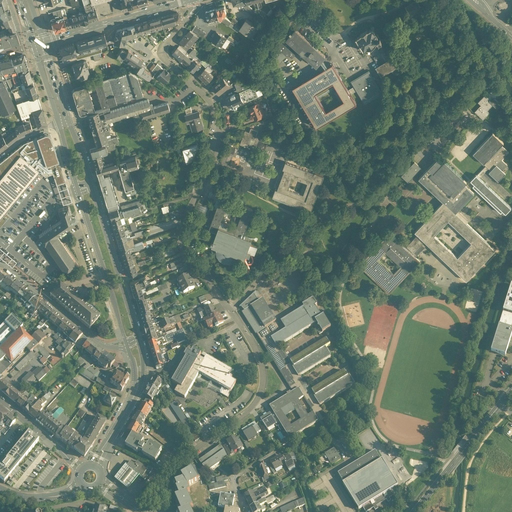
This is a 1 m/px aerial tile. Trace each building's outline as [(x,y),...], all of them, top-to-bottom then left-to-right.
[(119,0),(120,2),(123,11),(128,9),(126,1),(126,0),(119,0)] [(259,7),(256,0),(246,0),(247,1),(248,3),(253,1),(255,8),(256,8),(259,7)] [(417,0),(415,0),(406,6),(410,14),(422,8),(417,0)] [(247,1),(240,3),(240,2),(236,3),(237,7),(244,5),(245,9),(248,5),(248,3),(247,1)] [(254,10),(248,5),(245,9),(256,19),(260,16),(260,15),(254,10)] [(8,6),(0,11),(0,15),(2,19),(11,16),(8,6)] [(224,6),(219,7),(216,8),(219,17),(219,18),(228,24),(229,24),(230,22),(231,21),(231,20),(224,16),(226,13),(224,6)] [(259,7),(256,8),(255,8),(254,10),(260,15),(260,16),(263,18),(267,14),(259,7)] [(216,8),(206,11),(208,21),(219,17),(216,8)] [(91,10),(86,12),(89,21),(98,18),(95,9),(91,10)] [(59,18),(57,10),(52,12),(54,18),(50,19),(53,30),(55,31),(67,28),(64,19),(63,17),(59,18)] [(82,13),(78,14),(81,23),(89,21),(86,12),(82,13)] [(178,12),(171,14),(173,19),(171,19),(173,24),(181,21),(182,19),(180,13),(178,12)] [(78,14),(69,17),(72,26),(81,23),(78,14)] [(171,14),(160,17),(163,26),(164,29),(165,29),(164,27),(166,27),(166,26),(173,24),(171,19),(173,19),(171,14)] [(11,16),(2,19),(4,23),(6,25),(7,25),(8,28),(10,32),(16,30),(11,16)] [(67,18),(64,19),(67,28),(72,26),(69,17),(67,18)] [(160,17),(148,21),(150,30),(155,29),(155,30),(158,29),(157,28),(163,26),(160,17)] [(238,21),(233,17),(231,20),(231,21),(230,22),(235,26),(236,24),(238,21)] [(247,19),(241,27),(236,24),(235,26),(251,37),(258,26),(254,24),(247,19)] [(148,21),(140,23),(142,31),(144,32),(150,30),(148,21)] [(140,23),(134,25),(136,33),(137,33),(142,32),(142,35),(146,34),(144,32),(142,31),(140,23)] [(134,25),(127,27),(127,29),(126,37),(128,38),(137,37),(136,34),(136,33),(134,25)] [(206,33),(195,26),(192,31),(197,34),(203,38),(206,33)] [(371,28),(368,30),(367,30),(360,34),(360,35),(356,37),(363,50),(368,48),(369,48),(376,44),(375,43),(381,39),(380,36),(379,37),(378,36),(379,36),(377,32),(376,33),(374,29),(374,28),(375,27),(374,27),(374,26),(373,26),(372,26),(371,26),(371,27),(371,28)] [(127,27),(117,30),(116,32),(116,34),(114,42),(124,44),(126,37),(127,29),(127,27)] [(16,30),(10,32),(8,28),(4,29),(11,45),(20,42),(16,30)] [(295,28),(292,32),(291,31),(289,32),(290,32),(289,32),(290,33),(291,33),(291,34),(287,38),(288,39),(285,42),(281,39),(277,44),(278,45),(274,49),(276,50),(272,54),(278,60),(279,59),(281,61),(288,53),(289,55),(292,57),(295,54),(288,48),(292,43),(299,49),(317,65),(321,60),(323,63),(326,67),(328,66),(325,62),(322,58),(325,55),(317,48),(318,48),(313,43),(313,44),(295,28)] [(3,30),(0,31),(0,39),(1,39),(3,47),(11,45),(4,29),(3,30)] [(191,30),(186,36),(185,35),(183,38),(180,41),(188,48),(194,41),(193,39),(197,34),(192,31),(191,30)] [(226,38),(216,31),(211,39),(221,46),(226,38)] [(103,34),(75,42),(76,43),(79,53),(106,45),(103,34)] [(140,36),(135,43),(139,46),(143,39),(140,36)] [(131,41),(127,38),(128,38),(126,37),(124,44),(125,45),(125,44),(135,51),(137,48),(139,46),(135,43),(131,41)] [(375,43),(376,44),(381,53),(389,47),(383,38),(381,39),(375,43)] [(156,46),(148,39),(146,39),(145,41),(146,41),(147,45),(152,50),(156,46)] [(73,43),(62,46),(59,47),(59,51),(60,50),(62,58),(66,57),(73,55),(76,54),(73,44),(73,43)] [(185,54),(177,47),(172,52),(180,60),(185,54)] [(400,65),(389,48),(381,53),(386,61),(376,67),(381,76),(391,70),(394,74),(402,69),(400,65)] [(73,55),(66,57),(68,62),(79,59),(93,55),(99,53),(102,53),(101,49),(99,49),(99,50),(81,55),(81,53),(78,54),(78,55),(74,56),(73,55)] [(151,75),(143,69),(144,66),(145,67),(146,66),(145,65),(142,62),(141,63),(126,53),(127,52),(121,49),(120,52),(117,57),(134,69),(148,79),(151,75)] [(194,59),(193,57),(189,54),(187,52),(185,54),(180,60),(194,72),(200,64),(194,59)] [(23,55),(17,56),(21,67),(21,68),(23,72),(29,69),(24,55),(23,55)] [(17,56),(12,58),(15,68),(16,68),(16,70),(17,70),(17,69),(18,69),(21,68),(21,67),(17,56)] [(12,58),(0,60),(0,66),(3,72),(6,71),(12,69),(15,77),(18,76),(18,75),(16,70),(16,68),(15,68),(12,58)] [(86,60),(72,65),(71,66),(72,69),(74,69),(75,75),(77,75),(78,77),(79,77),(80,79),(84,78),(83,76),(89,74),(87,66),(88,65),(86,60)] [(348,89),(346,85),(333,63),(326,67),(320,70),(293,86),(294,89),(317,126),(356,103),(351,94),(357,90),(363,101),(381,90),(369,71),(352,81),(354,86),(348,89)] [(157,64),(152,70),(155,73),(158,70),(160,67),(161,67),(157,64)] [(208,66),(206,68),(205,69),(199,75),(207,83),(209,81),(213,77),(209,73),(212,70),(208,66)] [(166,71),(164,69),(164,70),(161,67),(160,67),(158,70),(161,73),(157,77),(161,81),(162,79),(165,82),(171,75),(168,73),(169,72),(168,72),(167,71),(166,70),(166,71)] [(29,69),(23,72),(20,73),(20,74),(23,83),(32,80),(29,69)] [(129,72),(94,82),(95,83),(96,88),(96,89),(98,93),(97,93),(98,94),(99,98),(99,99),(101,103),(101,104),(102,107),(102,109),(103,110),(109,108),(108,106),(143,95),(137,77),(129,72)] [(12,77),(9,79),(6,80),(11,89),(16,87),(15,86),(12,77)] [(230,85),(223,77),(217,83),(213,86),(212,86),(219,94),(230,85)] [(6,80),(6,79),(3,81),(2,81),(0,81),(0,110),(2,115),(5,114),(6,115),(13,112),(13,110),(15,109),(8,92),(11,91),(12,91),(11,89),(6,80)] [(491,79),(487,84),(491,88),(495,84),(491,79)] [(23,83),(22,83),(21,84),(18,85),(15,86),(16,87),(11,89),(12,91),(11,91),(12,92),(17,90),(20,89),(21,89),(25,87),(25,86),(33,84),(32,80),(23,83)] [(240,81),(235,84),(237,89),(243,87),(240,81)] [(33,84),(25,86),(25,87),(27,92),(25,93),(26,96),(28,95),(29,98),(29,99),(37,96),(33,84)] [(87,85),(74,89),(73,89),(73,90),(72,90),(72,91),(72,92),(78,112),(79,112),(79,113),(80,114),(81,114),(82,114),(87,112),(88,118),(99,114),(98,111),(102,109),(102,107),(95,110),(94,107),(93,107),(87,85)] [(254,86),(244,90),(240,93),(242,98),(245,96),(247,101),(253,98),(258,96),(256,91),(254,86)] [(492,89),(489,93),(486,97),(484,96),(478,102),(481,105),(475,111),(483,119),(489,112),(487,110),(493,104),(497,108),(496,107),(500,104),(501,104),(494,98),(498,94),(492,89)] [(239,92),(235,94),(231,96),(226,97),(231,107),(243,102),(242,98),(240,93),(239,92)] [(120,108),(110,111),(109,108),(103,110),(104,113),(99,114),(100,119),(102,119),(102,121),(106,119),(106,121),(107,121),(112,119),(123,116),(123,117),(126,115),(132,113),(134,119),(152,114),(150,107),(148,99),(147,99),(124,106),(120,107),(120,108)] [(259,100),(254,102),(255,105),(254,105),(253,105),(250,107),(253,113),(253,114),(251,115),(250,117),(251,119),(253,120),(255,119),(264,115),(268,113),(266,109),(263,110),(262,107),(263,106),(265,107),(266,103),(261,101),(260,100),(259,100)] [(26,110),(23,102),(17,104),(22,120),(24,119),(29,117),(26,110)] [(167,102),(150,107),(152,114),(169,109),(167,102)] [(42,109),(33,112),(34,116),(32,117),(34,123),(36,123),(38,127),(47,124),(42,109)] [(186,115),(184,116),(185,116),(186,116),(188,122),(186,123),(187,123),(193,121),(193,122),(196,131),(196,130),(196,129),(202,127),(202,128),(203,128),(200,119),(198,112),(192,113),(186,115)] [(99,114),(88,118),(89,118),(90,123),(100,119),(99,114)] [(30,122),(26,124),(24,119),(22,120),(23,123),(24,124),(23,125),(26,132),(32,129),(30,122)] [(100,119),(90,123),(91,125),(92,128),(91,128),(93,132),(108,127),(107,123),(104,124),(104,123),(103,124),(102,121),(102,119),(100,119)] [(23,123),(17,126),(17,125),(13,127),(14,129),(15,131),(18,136),(26,132),(23,125),(24,124),(23,123)] [(108,127),(93,132),(94,137),(95,139),(96,144),(108,140),(106,133),(110,132),(108,127)] [(249,132),(245,131),(240,144),(244,146),(245,147),(245,146),(248,147),(251,139),(255,140),(258,131),(251,128),(249,132)] [(15,131),(4,139),(8,145),(18,136),(15,131)] [(493,132),(473,153),(485,165),(489,168),(491,170),(489,172),(498,181),(506,173),(505,172),(503,170),(507,166),(508,165),(502,159),(509,151),(501,145),(503,142),(493,132)] [(44,134),(43,135),(43,137),(45,136),(46,135),(47,136),(49,136),(49,137),(51,143),(53,142),(51,137),(51,136),(49,135),(48,134),(47,134),(45,134),(44,134)] [(43,135),(37,137),(46,165),(59,161),(53,142),(51,143),(49,137),(49,136),(47,136),(46,135),(45,136),(43,137),(43,135)] [(39,171),(45,176),(53,173),(56,185),(66,182),(59,161),(46,165),(37,137),(24,143),(0,161),(0,218),(6,211),(39,171)] [(114,142),(105,144),(108,151),(116,148),(114,142)] [(105,144),(90,149),(92,156),(100,153),(108,151),(105,144)] [(197,144),(180,149),(182,157),(185,156),(187,162),(191,161),(198,149),(197,144)] [(100,153),(92,156),(95,167),(105,164),(104,161),(102,161),(100,153)] [(119,160),(117,161),(118,167),(126,193),(129,192),(134,190),(128,168),(138,165),(135,156),(119,160)] [(473,185),(481,194),(501,212),(503,210),(506,213),(511,207),(480,177),(489,168),(485,165),(476,174),(470,180),(471,181),(470,182),(466,186),(465,184),(453,197),(430,175),(442,163),(437,158),(419,178),(423,182),(443,201),(440,205),(434,211),(415,231),(418,234),(417,235),(416,235),(412,240),(407,245),(406,246),(407,246),(406,248),(390,232),(359,265),(389,293),(420,261),(415,257),(420,252),(428,243),(466,280),(495,249),(485,239),(467,222),(468,221),(468,220),(457,210),(459,209),(474,193),(469,188),(474,183),(474,184),(473,185)] [(95,167),(97,174),(104,171),(118,167),(117,161),(105,164),(95,167)] [(316,172),(315,171),(315,172),(286,161),(283,168),(285,169),(278,189),(276,188),(273,195),(312,210),(312,209),(311,209),(314,200),(315,200),(316,197),(319,188),(321,184),(320,184),(323,175),(324,176),(324,175),(316,172)] [(444,161),(442,163),(430,175),(453,197),(465,184),(467,182),(444,161)] [(415,162),(402,176),(408,182),(421,168),(415,162)] [(104,171),(97,174),(107,206),(108,210),(117,207),(116,204),(115,200),(118,199),(110,174),(105,176),(104,171)] [(228,202),(229,200),(221,197),(215,212),(213,218),(209,229),(217,232),(219,227),(243,236),(253,209),(245,206),(244,208),(240,206),(243,201),(240,200),(237,205),(228,202)] [(140,200),(127,204),(128,209),(139,205),(142,204),(140,200)] [(125,210),(122,210),(124,216),(126,215),(129,214),(139,211),(140,211),(139,205),(128,209),(125,210)] [(68,206),(58,209),(61,220),(51,227),(57,235),(74,224),(73,222),(76,221),(75,216),(72,217),(68,206)] [(118,212),(117,207),(114,208),(108,210),(111,219),(124,216),(122,211),(118,212)] [(0,226),(10,215),(6,211),(3,214),(0,218),(0,226)] [(124,216),(111,219),(114,228),(122,225),(129,223),(126,215),(124,216)] [(122,225),(114,228),(116,236),(125,233),(129,232),(128,230),(124,231),(122,225)] [(57,235),(51,227),(39,235),(44,244),(45,244),(47,246),(66,274),(78,265),(57,235)] [(243,236),(219,227),(217,232),(216,233),(214,240),(212,240),(211,242),(213,243),(212,244),(221,247),(220,249),(217,249),(218,254),(220,258),(225,261),(229,262),(234,260),(238,257),(236,255),(237,253),(243,256),(245,256),(246,254),(247,254),(249,255),(250,253),(251,252),(252,252),(255,253),(257,245),(250,243),(251,239),(243,236)] [(125,233),(116,236),(118,242),(125,239),(130,237),(129,235),(126,236),(125,233)] [(130,237),(125,239),(118,242),(120,250),(134,245),(134,244),(132,237),(130,237)] [(134,245),(120,250),(123,259),(131,256),(136,255),(135,254),(135,253),(131,255),(129,249),(133,248),(134,250),(144,246),(143,246),(142,242),(134,244),(134,245)] [(123,259),(125,266),(134,264),(133,263),(131,256),(123,259)] [(134,264),(125,266),(128,275),(137,272),(134,263),(133,263),(134,264)] [(3,272),(0,276),(0,283),(1,285),(2,283),(8,276),(3,272)] [(188,275),(177,280),(184,293),(195,288),(193,284),(192,282),(192,283),(191,281),(191,280),(191,279),(190,279),(188,275)] [(17,283),(8,276),(2,283),(10,290),(17,283)] [(145,276),(140,278),(140,279),(139,279),(138,279),(140,285),(148,282),(145,276)] [(138,279),(130,282),(132,289),(140,286),(140,285),(138,279),(139,279),(138,279)] [(165,282),(157,286),(158,289),(158,291),(168,287),(165,282)] [(24,289),(17,283),(10,290),(17,296),(18,296),(24,289)] [(75,296),(61,285),(60,284),(59,285),(51,295),(50,296),(51,297),(57,302),(58,303),(59,303),(65,308),(75,317),(75,316),(89,328),(90,329),(90,328),(99,317),(100,317),(99,316),(85,305),(85,304),(75,296)] [(511,285),(503,311),(499,325),(511,328),(511,285)] [(140,286),(132,289),(134,295),(142,293),(142,292),(141,288),(140,286)] [(157,286),(142,292),(142,293),(134,295),(136,303),(145,300),(144,299),(143,295),(158,289),(157,286)] [(24,289),(18,296),(20,298),(19,299),(20,301),(22,299),(29,293),(24,289)] [(35,298),(29,293),(22,299),(24,300),(22,304),(25,308),(27,306),(29,305),(28,305),(35,298)] [(256,293),(240,307),(240,308),(241,307),(244,311),(250,307),(251,306),(252,306),(259,302),(255,295),(256,293)] [(144,299),(145,300),(136,303),(141,317),(149,314),(150,313),(147,304),(151,302),(151,301),(150,296),(144,299)] [(35,298),(28,305),(29,305),(27,306),(28,307),(30,306),(33,308),(39,302),(35,298)] [(354,385),(358,383),(348,367),(344,369),(349,377),(348,377),(345,371),(312,391),(315,397),(314,398),(310,391),(311,390),(309,386),(306,382),(305,383),(301,376),(331,357),(326,349),(330,346),(327,340),(291,362),(294,368),(293,368),(288,361),(290,360),(287,356),(285,353),(284,354),(279,346),(313,325),(319,335),(322,333),(331,328),(324,316),(322,317),(315,307),(317,306),(313,299),(303,305),(304,308),(283,321),(278,324),(276,321),(257,334),(289,386),(293,392),(290,394),(290,393),(287,395),(287,396),(270,407),(273,412),(283,429),(290,439),(319,421),(319,422),(320,421),(326,418),(320,407),(348,389),(354,385)] [(259,302),(252,306),(251,306),(250,307),(244,311),(242,312),(246,319),(256,334),(257,334),(276,321),(262,300),(259,302)] [(20,301),(16,304),(22,311),(25,308),(22,304),(20,301)] [(39,302),(33,308),(35,310),(34,312),(30,315),(32,317),(37,312),(44,305),(39,302)] [(44,305),(37,312),(32,317),(35,319),(40,314),(43,316),(49,310),(44,305)] [(205,310),(199,312),(199,313),(202,319),(201,319),(202,320),(202,321),(203,320),(218,314),(216,310),(214,310),(213,306),(205,310)] [(49,310),(43,316),(46,319),(39,325),(41,328),(48,321),(55,314),(49,310)] [(149,314),(141,317),(142,324),(151,321),(150,316),(155,313),(154,311),(150,313),(149,314)] [(71,327),(55,314),(48,321),(64,334),(70,329),(70,328),(71,327)] [(218,314),(203,320),(205,325),(206,324),(208,328),(215,325),(215,327),(219,325),(218,325),(223,323),(221,318),(220,319),(218,314)] [(168,320),(161,323),(164,330),(171,327),(168,320)] [(151,321),(142,324),(144,330),(153,328),(153,327),(155,326),(154,323),(152,323),(151,321)] [(155,326),(153,327),(153,328),(155,334),(164,330),(161,323),(155,326)] [(511,334),(511,328),(499,325),(491,351),(505,356),(511,334)] [(70,329),(64,334),(64,335),(69,340),(75,344),(75,345),(82,336),(71,327),(70,328),(70,329)] [(153,328),(144,330),(147,337),(155,335),(155,334),(153,328)] [(30,339),(20,329),(0,349),(0,352),(5,358),(11,364),(21,354),(26,348),(33,341),(30,339)] [(183,330),(174,334),(178,344),(187,340),(183,330)] [(38,331),(30,339),(33,341),(37,346),(38,345),(46,337),(38,331)] [(155,335),(147,337),(149,344),(157,342),(157,341),(155,335)] [(89,341),(82,336),(75,345),(75,344),(74,346),(75,347),(77,345),(82,349),(89,341)] [(57,341),(56,342),(59,346),(56,349),(65,357),(69,354),(68,353),(72,348),(67,344),(68,344),(67,342),(66,344),(60,338),(57,341)] [(157,342),(149,344),(150,350),(158,348),(157,344),(161,342),(163,346),(167,344),(166,343),(164,338),(157,341),(157,342)] [(33,341),(26,348),(30,353),(33,350),(35,348),(37,346),(33,341)] [(105,355),(89,341),(82,349),(84,351),(84,352),(85,353),(86,352),(90,356),(90,357),(91,358),(92,357),(96,360),(98,362),(105,355)] [(48,353),(41,347),(40,348),(38,345),(37,346),(35,348),(39,352),(43,357),(46,360),(50,356),(47,354),(48,353)] [(75,347),(74,346),(72,348),(68,353),(69,354),(73,357),(76,354),(73,352),(77,348),(75,347)] [(158,348),(150,350),(153,359),(161,357),(161,356),(162,355),(161,351),(164,349),(162,346),(158,348)] [(33,350),(15,368),(19,372),(39,352),(35,348),(33,350)] [(173,350),(167,353),(169,360),(171,362),(179,353),(177,348),(173,350)] [(232,371),(207,356),(206,358),(203,356),(201,355),(194,350),(191,355),(187,352),(185,357),(187,358),(172,383),(179,387),(175,393),(185,399),(195,380),(199,373),(203,376),(222,386),(225,388),(221,395),(228,398),(232,392),(231,391),(236,383),(231,380),(233,378),(229,376),(232,371)] [(5,358),(0,362),(0,376),(22,355),(21,354),(11,364),(5,358)] [(98,362),(97,363),(106,369),(108,366),(110,368),(114,362),(105,355),(98,362)] [(161,357),(153,359),(156,369),(164,366),(161,357)] [(90,367),(85,370),(94,376),(99,372),(97,369),(94,371),(90,367)] [(42,371),(39,368),(32,375),(36,380),(39,382),(46,375),(42,371)] [(83,369),(82,369),(79,373),(95,384),(95,383),(96,382),(97,378),(94,376),(85,370),(83,369)] [(32,375),(30,373),(22,381),(25,384),(24,384),(25,385),(26,385),(28,388),(36,380),(32,375)] [(123,377),(115,373),(110,383),(118,387),(117,389),(121,391),(124,387),(126,383),(129,379),(124,376),(123,377)] [(199,373),(195,380),(207,387),(208,390),(212,389),(221,395),(225,388),(222,386),(220,389),(202,378),(203,376),(199,373)] [(163,383),(155,378),(150,387),(158,392),(161,387),(162,388),(165,387),(163,384),(164,384),(163,383)] [(2,380),(0,382),(0,385),(13,397),(13,398),(13,399),(17,402),(21,397),(21,396),(2,380)] [(73,380),(69,384),(75,389),(78,384),(73,380)] [(158,392),(150,387),(144,397),(147,398),(152,401),(155,396),(157,397),(159,393),(158,392)] [(17,402),(15,403),(22,409),(28,402),(25,400),(29,395),(25,392),(21,396),(21,397),(17,402)] [(39,403),(28,414),(36,420),(40,416),(38,414),(42,409),(40,408),(46,402),(44,400),(45,399),(46,400),(48,397),(46,395),(39,403)] [(116,400),(108,396),(107,398),(106,397),(103,402),(104,402),(104,404),(111,408),(114,404),(116,401),(115,401),(116,400)] [(28,402),(22,409),(28,414),(39,403),(36,400),(35,402),(31,398),(28,402)] [(62,398),(57,405),(60,408),(65,401),(62,398)] [(147,398),(143,405),(147,407),(148,404),(150,405),(152,401),(147,398)] [(194,431),(175,402),(170,405),(189,434),(194,431)] [(147,407),(143,405),(137,415),(146,420),(149,422),(152,417),(149,415),(154,407),(150,405),(148,404),(147,407)] [(85,414),(80,410),(76,415),(81,419),(85,414)] [(36,420),(43,426),(50,418),(53,415),(50,413),(48,415),(43,412),(40,416),(36,420)] [(272,417),(276,423),(277,424),(275,425),(276,428),(278,427),(280,431),(283,429),(273,412),(270,414),(272,417)] [(270,413),(261,419),(268,430),(275,425),(277,424),(276,423),(272,417),(270,414),(270,413)] [(8,415),(0,425),(0,424),(0,427),(2,429),(5,425),(9,429),(15,421),(8,415)] [(86,415),(80,425),(83,427),(89,416),(86,415)] [(146,420),(137,415),(133,423),(142,429),(144,426),(143,425),(146,420)] [(97,417),(83,441),(81,440),(74,450),(84,458),(90,449),(106,422),(97,417)] [(50,418),(43,426),(48,430),(50,432),(51,433),(58,424),(50,418)] [(255,422),(242,430),(244,434),(248,442),(258,436),(254,429),(253,428),(257,426),(255,422)] [(142,429),(133,423),(132,424),(130,426),(131,426),(128,432),(133,435),(137,437),(139,435),(141,436),(144,430),(142,429)] [(65,430),(58,424),(51,433),(58,439),(65,430)] [(65,430),(58,439),(67,445),(74,435),(66,429),(65,430)] [(28,434),(0,468),(0,480),(4,484),(10,477),(18,466),(38,442),(28,434)] [(74,435),(67,445),(74,450),(81,440),(74,435)] [(162,451),(150,444),(147,449),(141,446),(144,441),(137,437),(133,435),(126,447),(138,453),(139,451),(144,454),(143,455),(155,462),(162,451)] [(233,438),(230,439),(231,440),(227,442),(228,444),(232,451),(236,449),(237,450),(243,447),(238,439),(237,440),(235,437),(233,438)] [(232,451),(228,444),(223,446),(229,456),(232,454),(230,452),(232,451)] [(222,445),(199,461),(203,466),(203,467),(203,468),(204,467),(207,472),(228,457),(222,445)] [(334,449),(325,454),(332,465),(341,460),(334,449)] [(368,456),(338,474),(343,482),(344,482),(344,484),(343,484),(359,510),(363,508),(365,511),(367,511),(374,508),(375,511),(378,509),(377,506),(386,500),(388,503),(391,501),(389,499),(396,494),(397,494),(394,489),(398,486),(382,460),(381,461),(380,460),(375,451),(368,456)] [(282,457),(275,461),(274,460),(270,462),(273,467),(275,470),(282,466),(280,462),(284,460),(282,457)] [(291,459),(290,460),(285,460),(284,461),(284,460),(280,462),(282,466),(285,464),(290,473),(295,470),(295,466),(291,459)] [(147,470),(137,462),(134,465),(130,462),(127,466),(139,475),(141,477),(147,470)] [(270,480),(265,468),(265,467),(263,462),(258,465),(265,482),(270,480)] [(139,475),(127,466),(126,465),(114,479),(127,490),(139,475)] [(148,468),(147,470),(141,477),(145,480),(152,471),(148,468)] [(191,469),(184,473),(185,474),(182,476),(184,480),(188,487),(201,479),(195,468),(192,470),(191,469)] [(184,480),(175,483),(177,487),(175,488),(176,489),(175,490),(176,493),(178,493),(179,496),(187,493),(190,492),(188,487),(184,480)] [(217,483),(208,485),(209,490),(226,487),(225,481),(217,483)] [(252,491),(244,495),(247,501),(263,493),(261,490),(253,494),(252,491)] [(263,493),(247,501),(250,508),(258,504),(257,501),(268,495),(266,492),(264,493),(263,493)] [(179,496),(175,498),(177,502),(176,502),(178,509),(180,508),(181,511),(190,509),(193,507),(187,493),(179,496)] [(229,496),(221,495),(219,507),(226,509),(229,496)] [(273,496),(265,500),(267,503),(266,503),(267,505),(275,501),(273,496)] [(304,498),(297,501),(299,507),(305,504),(304,498)] [(258,504),(250,508),(251,511),(261,511),(262,511),(261,511),(264,511),(265,511),(264,508),(261,509),(260,507),(266,503),(267,503),(265,500),(258,504)] [(294,503),(280,509),(281,511),(288,511),(296,508),(294,503)]
